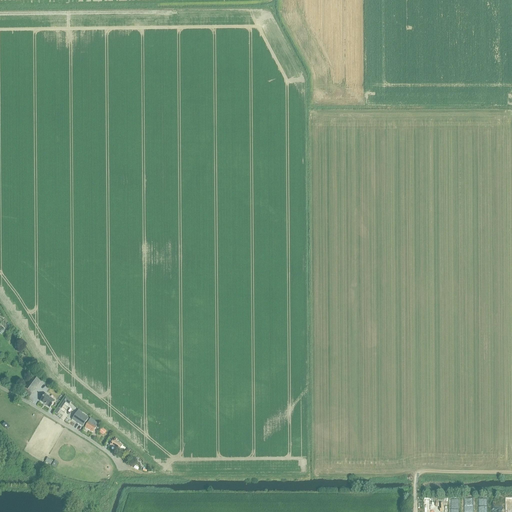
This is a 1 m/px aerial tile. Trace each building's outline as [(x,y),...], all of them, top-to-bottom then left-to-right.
[(41,382),(33,376),(22,391),(30,397),(41,382)] [(45,394),(40,401),(40,402),(42,403),(46,406),(50,409),(54,403),(51,400),(52,399),(51,398),(45,394)] [(58,408),(60,410),(68,398),(65,397),(58,408)] [(80,415),(78,414),(77,412),(72,420),(72,419),(76,422),(77,421),(78,422),(77,423),(83,427),(88,419),(81,414),(80,415)] [(88,423),(85,428),(93,432),(96,428),(92,425),(94,421),(90,418),(88,423)] [(116,442),(117,440),(114,438),(113,441),(112,441),(110,445),(124,453),(126,449),(122,447),(123,446),(116,442)] [(452,499),(452,511),(460,511),(460,499),(452,499)]
